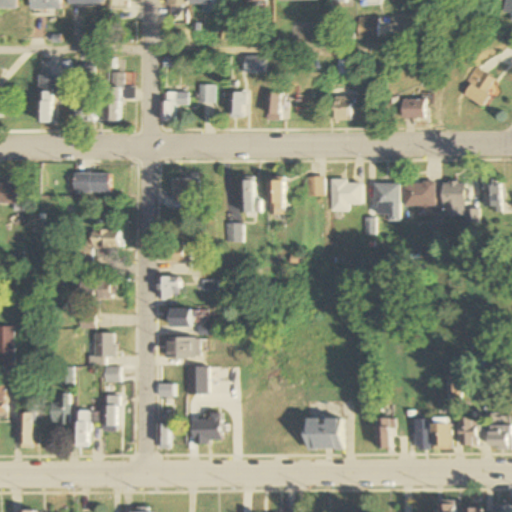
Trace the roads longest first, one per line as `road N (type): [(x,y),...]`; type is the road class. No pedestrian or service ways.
road 1 (residential): [(511,471),(0,475)]
road 2 (residential): [(511,144),(0,146)]
road 3 (residential): [(146,474),(147,0)]
